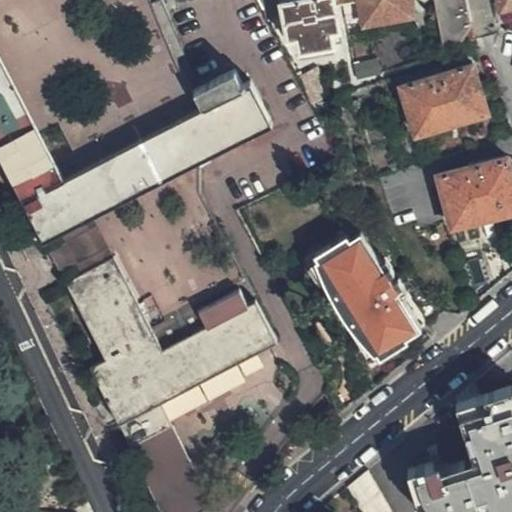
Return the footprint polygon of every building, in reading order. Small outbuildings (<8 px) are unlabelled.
[(164,0),(156,0),(154,1),(189,81),(195,78),(164,0)] [(334,0),(279,0),(280,3),(288,37),(296,37),(301,58),(333,51),(330,41),(327,29),(340,27),(335,3),(334,0)] [(409,0),(334,0),(335,3),(347,0),(356,0),(362,23),(412,13),(409,0)] [(475,37),(497,30),(488,0),(434,0),(442,43),(475,37)] [(511,0),(499,0),(502,8),(511,5),(511,0)] [(353,24),(340,27),(327,29),(330,41),(356,36),(353,24)] [(203,85),(193,89),(200,105),(63,176),(0,56),(0,159),(41,240),(54,233),(60,231),(93,214),(201,158),(273,122),(249,79),(242,83),(234,68),(203,85)] [(477,81),(472,61),(400,85),(414,133),(425,129),(486,110),(477,81)] [(511,207),(511,180),(505,156),(437,174),(449,223),(511,207)] [(75,262),(81,272),(114,255),(93,214),(60,231),(64,240),(56,244),(67,267),(75,262)] [(312,251),(317,258),(323,268),(321,269),(328,279),(336,291),(334,292),(350,318),(353,316),(361,328),(367,338),(370,337),(376,347),(380,353),(407,335),(405,332),(420,322),(358,228),(348,235),(345,230),(312,251)] [(191,511),(212,501),(160,402),(278,342),(256,300),(247,304),(240,289),(199,311),(206,326),(164,349),(114,255),(81,272),(64,281),(104,359),(90,366),(162,511),(191,511)] [(323,268),(317,258),(306,265),(319,285),(328,279),(321,269),(323,268)] [(350,318),(334,292),(325,298),(343,322),(350,318)] [(369,352),(376,347),(370,337),(367,338),(361,328),(355,332),(369,352)] [(479,393),(475,379),(454,397),(457,408),(457,410),(473,465),(464,468),(460,456),(440,462),(438,454),(429,456),(431,462),(407,469),(415,495),(426,511),(473,511),(483,509),(479,500),(489,497),(493,511),(511,511),(511,389),(510,384),(479,393)] [(346,486),(361,511),(392,511),(367,469),(346,486)] [(479,500),(483,509),(486,508),(487,511),(493,511),(489,497),(479,500)]
